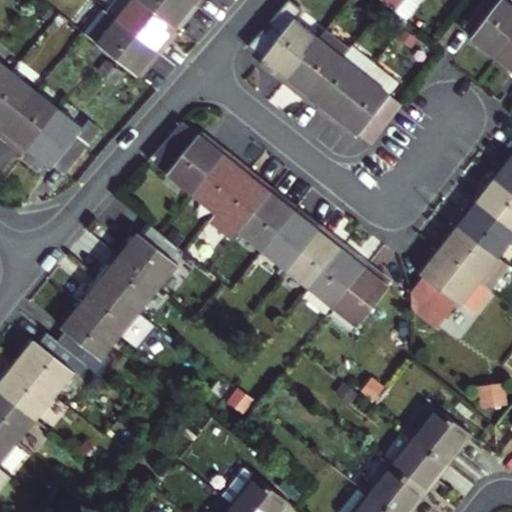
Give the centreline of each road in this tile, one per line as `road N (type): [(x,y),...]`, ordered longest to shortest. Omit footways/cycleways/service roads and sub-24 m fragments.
road 1 (residential): [(199,73),(339,182),(369,190),(401,177),(453,113)]
road 2 (residential): [(32,268),(199,73)]
